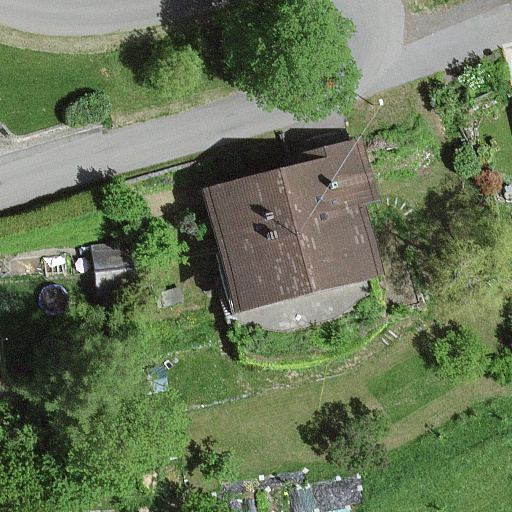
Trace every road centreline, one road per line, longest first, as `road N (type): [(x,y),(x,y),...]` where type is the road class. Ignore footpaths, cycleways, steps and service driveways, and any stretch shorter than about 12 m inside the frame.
road 1 (unclassified): [(0,190),(318,83),(355,62),(373,38),(365,0)]
road 2 (unclassified): [(151,0),(81,15),(0,3)]
